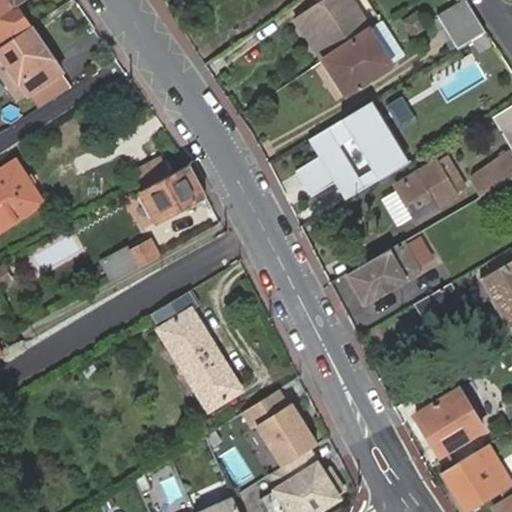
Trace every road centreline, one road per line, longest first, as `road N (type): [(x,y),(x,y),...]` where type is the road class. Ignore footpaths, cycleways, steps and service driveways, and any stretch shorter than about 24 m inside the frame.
road 1 (tertiary): [(261,226),(415,504)]
road 2 (residential): [(261,226),(0,389)]
road 3 (tertiary): [(120,0),(261,226)]
